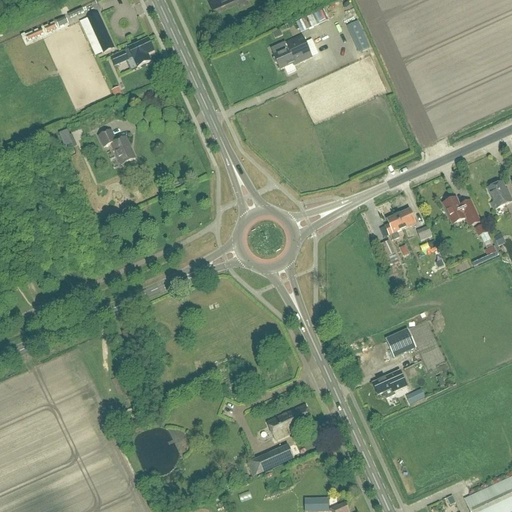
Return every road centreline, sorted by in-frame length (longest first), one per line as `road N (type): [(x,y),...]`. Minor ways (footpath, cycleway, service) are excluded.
road 1 (tertiary): [(389,511),(298,312)]
road 2 (tertiary): [(0,360),(193,273)]
road 3 (unclassified): [(339,208),(511,131)]
road 4 (tertiary): [(232,163),(157,0)]
road 5 (track): [(50,337),(0,218)]
